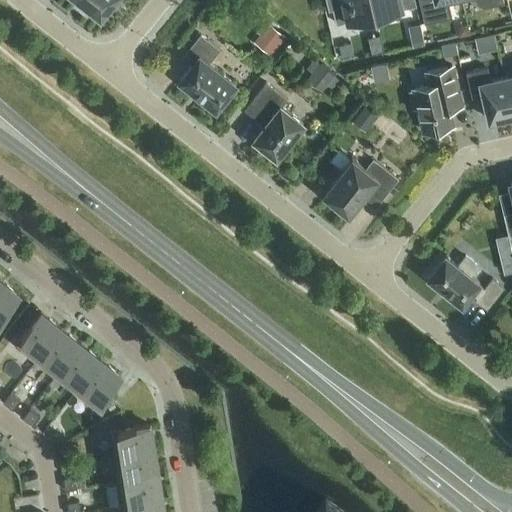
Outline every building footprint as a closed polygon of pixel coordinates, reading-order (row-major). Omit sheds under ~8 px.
[(75,0),(75,1),(87,9),(88,8),(100,17),(109,7),(112,9),(119,0),(75,0)] [(375,15),(371,0),(326,0),(329,10),(333,9),(337,24),(375,15)] [(371,0),(375,15),(416,6),(414,0),(371,0)] [(462,1),(461,0),(418,0),(424,24),(452,17),(449,4),(462,1)] [(461,0),(462,1),(467,0),(475,0),(476,1),(483,8),(504,3),(502,0),(461,0)] [(268,23),(257,38),(274,51),(285,36),(268,23)] [(217,108),(216,108),(217,107),(221,110),(232,96),(228,93),(236,84),(209,63),(220,50),(200,34),(185,53),(195,61),(180,79),(179,80),(180,81),(215,108),(214,108),(216,109),(217,108)] [(341,57),(353,54),(351,43),(338,46),(341,57)] [(457,54),(455,44),(441,48),(443,58),(457,54)] [(310,74),(326,86),(336,75),(320,62),(310,74)] [(389,78),(386,63),(370,66),(374,82),(389,78)] [(414,88),(414,90),(410,91),(414,108),(418,107),(424,131),(435,129),(437,135),(451,131),(450,125),(452,125),(448,109),(461,106),(452,66),(426,72),(429,85),(414,88)] [(511,114),(511,111),(504,77),(490,80),(487,67),(466,72),(472,97),(483,95),(489,120),(494,118),(495,121),(509,118),(508,115),(511,114)] [(247,106),(263,119),(263,123),(265,124),(254,139),(277,157),(285,147),(288,149),(298,136),(295,134),(303,123),(281,106),(287,99),(265,82),(247,106)] [(360,113),(371,123),(379,113),(368,103),(360,113)] [(333,208),(346,218),(369,189),(381,199),(397,179),(373,160),(366,169),(352,158),(324,194),(336,204),(333,208)] [(511,244),(511,182),(510,183),(511,189),(511,212),(503,214),(508,234),(510,245),(511,244)] [(508,234),(495,237),(504,274),(511,271),(511,251),(510,245),(508,234)] [(475,300),(487,309),(503,287),(492,279),(484,289),(478,284),(479,282),(470,275),(478,266),(465,256),(458,265),(445,255),(429,276),(428,277),(429,278),(461,303),(460,303),(462,304),(463,303),(470,293),(477,298),(475,300)] [(0,280),(0,319),(19,295),(0,280)] [(15,345),(35,361),(61,328),(41,312),(15,345)] [(35,361),(55,377),(81,344),(61,328),(35,361)] [(55,377),(75,393),(101,360),(81,344),(55,377)] [(101,360),(75,393),(95,409),(121,376),(101,360)] [(3,402),(12,410),(20,401),(10,393),(3,402)] [(22,418),(32,425),(39,416),(30,409),(22,418)] [(108,432),(112,457),(154,451),(150,425),(108,432)] [(47,438),(53,449),(63,443),(57,432),(47,438)] [(63,443),(53,449),(59,459),(69,454),(63,443)] [(112,457),(116,482),(158,476),(154,451),(112,457)] [(63,478),(65,491),(77,489),(75,476),(63,478)] [(116,482),(120,507),(162,500),(158,476),(116,482)] [(163,511),(162,500),(120,507),(121,511),(163,511)] [(67,503),(68,511),(80,511),(79,501),(67,503)] [(340,511),(325,501),(317,511),(340,511)]
